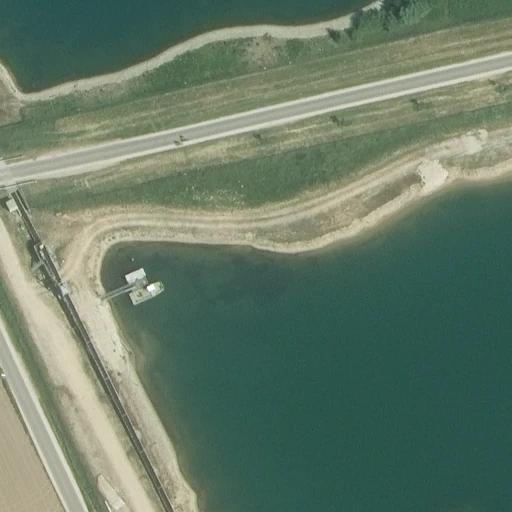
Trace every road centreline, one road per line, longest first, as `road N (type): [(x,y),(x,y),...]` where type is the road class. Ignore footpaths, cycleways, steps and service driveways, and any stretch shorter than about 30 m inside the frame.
road 1 (unclassified): [(0,178),(511,62)]
road 2 (track): [(0,334),(80,511)]
